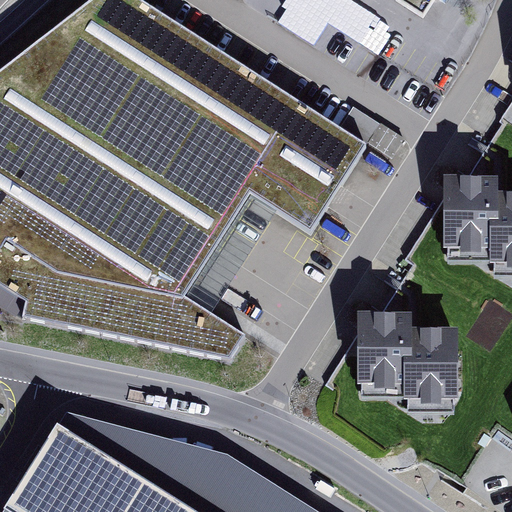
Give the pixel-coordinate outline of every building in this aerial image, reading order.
[(377,152),(137,0),(114,0),(0,88),(0,289),(38,313),(34,325),(241,364),(255,342),(196,305),(262,200),(322,238),(377,152)] [(396,0),(431,22),(445,0),(396,0)] [(308,36),(319,41),(325,26),(358,41),(365,26),(321,6),(308,36)] [(443,189),(444,262),(461,262),(461,269),(481,268),(481,262),(490,262),(490,235),(499,235),(499,205),(499,189),(443,189)] [(490,262),(490,277),(506,277),(506,284),(511,283),(511,204),(499,205),(499,235),(490,235),(490,262)] [(357,327),(358,399),(375,399),(375,406),(395,406),(395,399),(404,399),(404,372),(413,372),(413,342),(413,326),(357,327)] [(404,399),(404,414),(420,414),(420,421),(442,421),(442,413),(459,413),(459,342),(413,342),(413,372),(404,372),(404,399)] [(68,410),(62,420),(207,511),(324,511),(229,452),(68,410)] [(207,511),(62,420),(9,503),(22,511),(207,511)] [(22,511),(9,503),(2,511),(22,511)]
